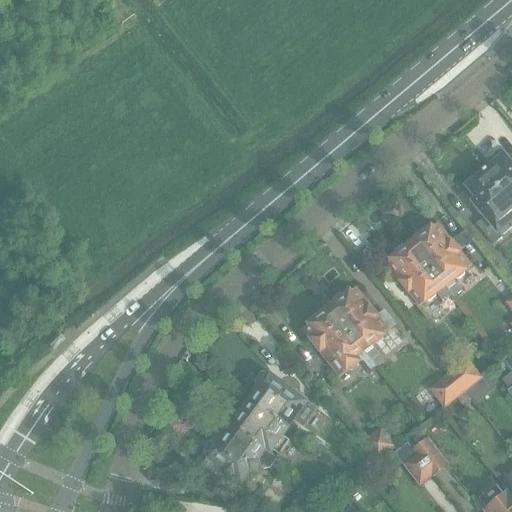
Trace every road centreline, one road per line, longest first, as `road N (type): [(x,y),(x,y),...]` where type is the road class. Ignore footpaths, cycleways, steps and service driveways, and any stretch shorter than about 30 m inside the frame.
road 1 (residential): [(114,511),(153,380),(191,327),(511,49)]
road 2 (tertiary): [(213,253),(511,1)]
road 3 (tertiary): [(213,253),(102,339),(0,465)]
road 4 (tertiary): [(60,511),(148,333),(213,253)]
